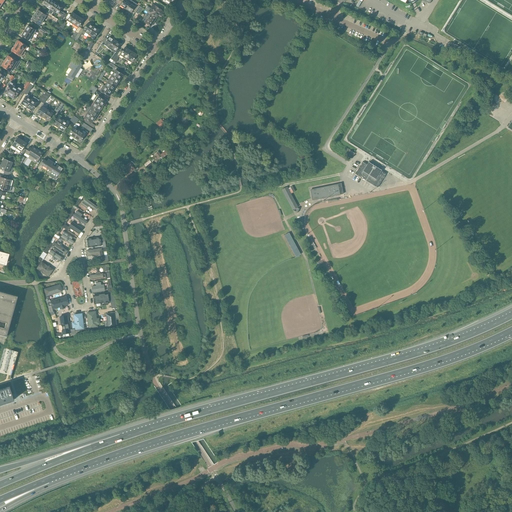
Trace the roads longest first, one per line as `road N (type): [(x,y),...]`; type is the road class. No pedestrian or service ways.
road 1 (trunk): [(46,480),(454,355),(511,329)]
road 2 (trunk): [(511,315),(420,352),(117,438)]
road 3 (residential): [(78,161),(155,46)]
road 4 (trunk): [(117,438),(0,485)]
road 5 (trunk): [(117,438),(0,471)]
